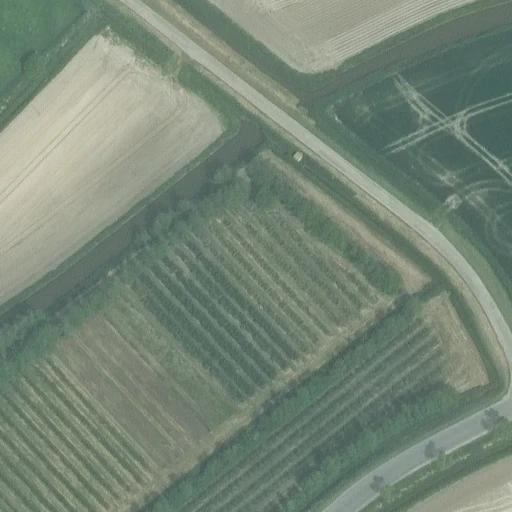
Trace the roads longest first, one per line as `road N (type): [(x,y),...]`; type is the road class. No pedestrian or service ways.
road 1 (unclassified): [(511,357),(447,255),(128,0)]
road 2 (tertiary): [(348,511),(430,451),(511,409)]
